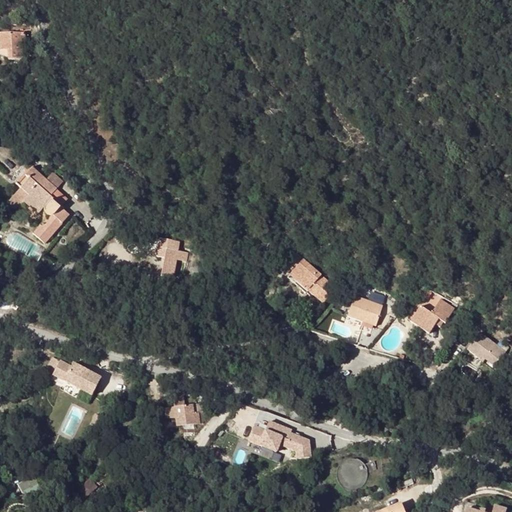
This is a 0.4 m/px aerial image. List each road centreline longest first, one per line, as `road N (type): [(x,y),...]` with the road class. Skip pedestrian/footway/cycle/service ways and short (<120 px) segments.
road 1 (unclassified): [(425,448),(360,438),(0,315)]
road 2 (residential): [(0,282),(54,277),(107,226),(110,212),(90,133),(33,0)]
